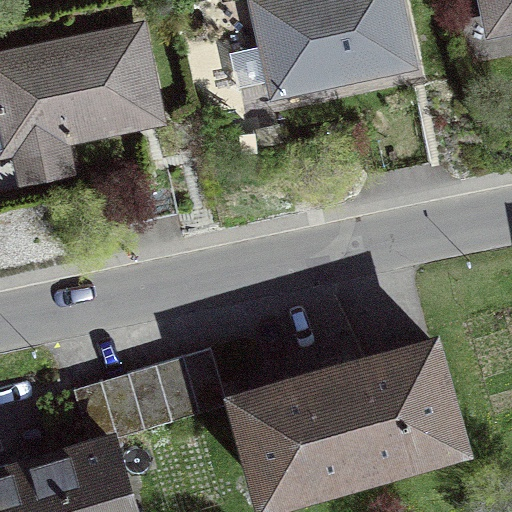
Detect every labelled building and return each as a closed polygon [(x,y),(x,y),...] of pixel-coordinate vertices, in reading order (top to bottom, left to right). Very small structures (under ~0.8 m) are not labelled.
[(275,89),(408,60),(394,0),(260,0),(256,1),(275,89)] [(511,0),(486,0),(492,26),(511,21),(511,0)] [(0,56),(0,146),(125,123),(118,87),(149,81),(138,27),(0,56)] [(429,160),(416,101),(354,115),(367,173),(429,160)] [(458,436),(430,339),(237,394),(265,491),(458,436)] [(89,439),(89,442),(109,436),(226,401),(210,346),(73,387),(89,439)] [(0,511),(131,511),(109,436),(89,442),(0,468),(0,511)]
